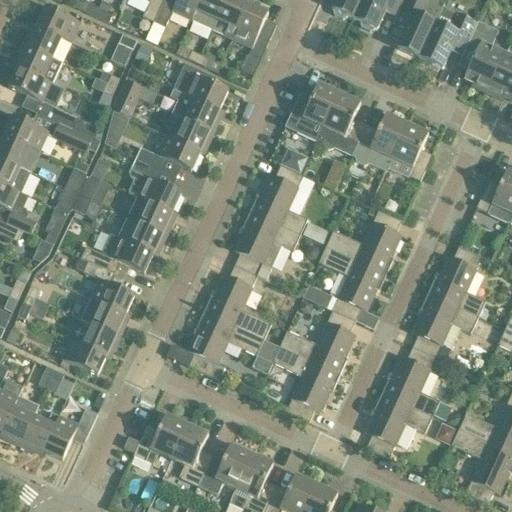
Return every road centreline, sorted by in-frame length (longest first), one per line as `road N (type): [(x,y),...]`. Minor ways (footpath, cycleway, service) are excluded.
road 1 (residential): [(329,457),(477,130)]
road 2 (residential): [(141,370),(288,46)]
road 3 (residential): [(141,370),(329,457)]
road 4 (residential): [(477,130),(288,46)]
road 5 (residential): [(80,506),(141,370)]
road 6 (residential): [(329,457),(448,511)]
